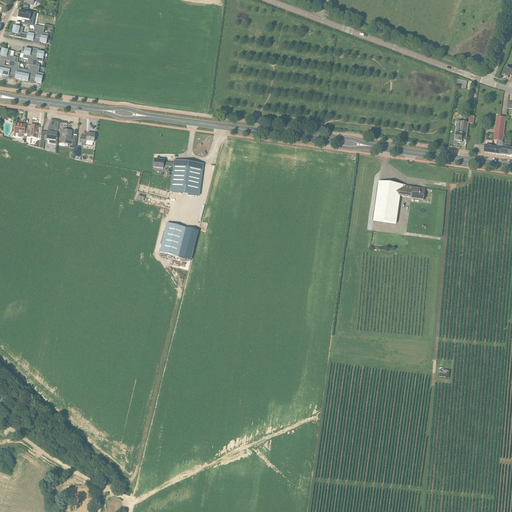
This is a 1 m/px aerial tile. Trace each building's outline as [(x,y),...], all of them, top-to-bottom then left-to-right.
[(37,15),(21,12),(19,20),(35,24),(37,15)] [(34,38),(37,39),(39,27),(35,26),(33,32),(28,31),(28,35),(25,34),(24,39),(33,41),(34,38)] [(15,37),(24,39),(25,34),(22,34),(23,28),(14,27),(13,33),(16,34),(15,37)] [(39,27),(37,39),(40,39),(40,42),(46,44),(48,35),(43,34),(44,28),(39,27)] [(10,62),(15,63),(16,58),(10,57),(11,52),(2,50),(0,60),(5,61),(10,62)] [(27,65),(29,66),(32,66),(34,55),(31,54),(31,51),(25,50),(23,59),(28,60),(27,65)] [(34,55),(32,66),(34,67),(36,67),(37,67),(38,62),(43,63),(44,54),(38,52),(37,55),(34,55)] [(15,63),(10,62),(9,67),(4,66),(2,75),(9,77),(9,74),(13,75),(15,63)] [(15,79),(22,80),(24,70),(19,69),(20,64),(17,63),(15,63),(13,75),(16,75),(15,79)] [(24,70),(22,80),(28,82),(29,78),(32,78),(34,67),(32,66),(29,66),(28,71),(24,70)] [(42,83),(43,74),(38,73),(39,68),(37,67),(36,67),(34,67),(32,78),(35,79),(35,82),(42,83)] [(511,76),(511,70),(505,68),(502,76),(508,78),(509,76),(511,77),(511,76)] [(457,87),(467,88),(467,80),(458,79),(457,87)] [(493,141),(497,141),(503,142),(505,123),(506,118),(497,117),(496,122),(493,141)] [(21,137),(21,134),(27,135),(28,126),(15,124),(14,134),(13,136),(14,137),(19,138),(21,137)] [(31,138),(37,139),(38,127),(28,126),(27,135),(26,144),(30,144),(31,138)] [(461,142),(462,143),(463,135),(468,136),(468,129),(464,128),(464,131),(460,130),(461,127),(457,126),(455,141),(458,142),(459,143),(460,143),(461,142)] [(76,147),(77,137),(73,136),(72,140),(71,140),(72,132),(62,130),(61,137),(57,136),(57,139),(60,140),(60,144),(70,145),(70,147),(76,147)] [(41,136),(39,148),(39,149),(43,150),(45,141),(56,142),(57,139),(57,136),(57,134),(47,132),(47,136),(41,136)] [(80,143),(86,144),(86,145),(92,146),(93,142),(94,143),(95,135),(87,134),(87,138),(81,137),(80,143)] [(509,157),(511,144),(503,143),(501,156),(509,157)] [(164,163),(164,161),(155,160),(154,168),(163,169),(163,166),(173,168),(170,192),(199,196),(203,164),(174,161),(174,164),(164,163)] [(373,221),(396,224),(400,197),(404,197),(405,188),(406,186),(378,182),(378,187),(373,221)] [(423,201),(424,194),(425,189),(416,188),(416,189),(412,188),(412,189),(405,188),(404,197),(411,198),(411,199),(423,201)] [(193,252),(198,233),(186,230),(186,228),(167,223),(159,252),(179,257),(181,249),(193,252)]
